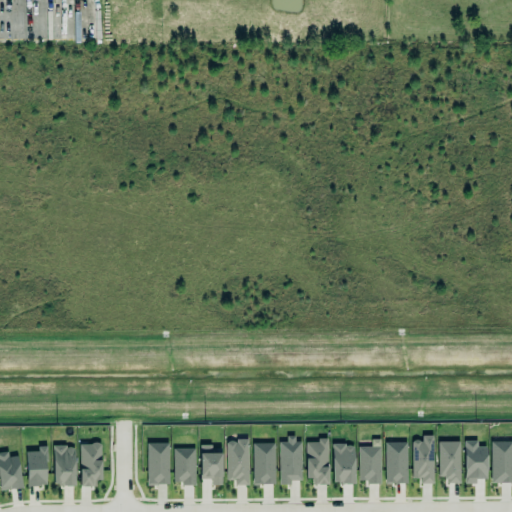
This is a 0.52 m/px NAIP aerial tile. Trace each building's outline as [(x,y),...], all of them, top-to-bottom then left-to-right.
[(411,478),(419,478),(419,484),(433,483),(432,435),(421,436),(421,440),(410,440),(411,478)] [(225,441),(235,440),(235,437),(246,436),(248,486),(234,487),(233,477),(226,477),(225,441)] [(326,437),(327,482),(310,483),(310,477),(304,477),(304,440),(317,440),(317,437),(326,437)] [(300,438),(286,439),(286,442),(278,442),(279,485),(291,485),(290,480),(301,480),(300,438)] [(78,442),(78,461),(85,464),(78,465),(78,483),(94,484),(99,478),(101,474),(100,456),(94,456),(99,453),(99,442),(97,440),(92,439),(89,441),(78,442)] [(358,447),(358,483),(380,483),(379,439),(370,439),(371,446),(358,447)] [(436,439),(459,439),(459,482),(446,482),(445,478),(436,477),(436,439)] [(464,484),(476,483),(476,479),(486,479),(485,447),(476,447),(476,440),(463,441),(464,484)] [(251,441),(251,479),(260,479),(260,483),(274,484),(272,441),(251,441)] [(330,442),(352,441),(354,480),(338,481),(338,477),(332,477),(330,442)] [(490,483),(511,483),(511,441),(490,442),(490,483)] [(406,483),(406,442),(384,442),(384,483),(406,483)] [(49,444),(63,443),(63,446),(65,445),(68,445),(70,447),(71,447),(72,483),(61,483),(61,485),(55,485),(55,482),(50,482),(49,444)] [(146,485),(168,485),(168,443),(146,443),(146,485)] [(199,479),(210,479),(210,485),(221,485),(221,453),(211,453),(211,445),(200,445),(199,479)] [(26,486),(46,485),(45,446),(37,446),(37,451),(25,452),(26,486)] [(172,449),(173,482),(181,482),(181,485),(194,485),(194,448),(172,449)] [(0,490),(21,488),(17,456),(8,457),(7,451),(0,452),(0,490)]
